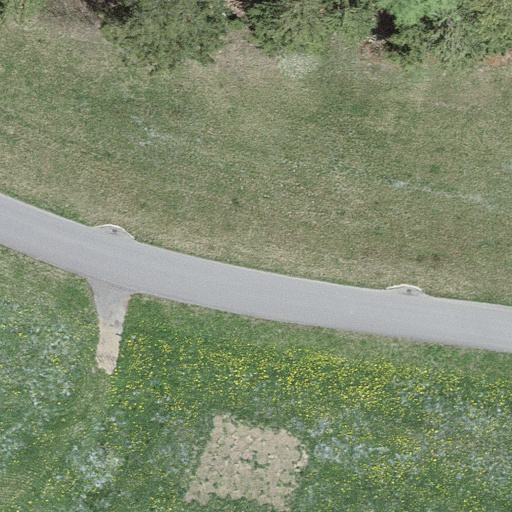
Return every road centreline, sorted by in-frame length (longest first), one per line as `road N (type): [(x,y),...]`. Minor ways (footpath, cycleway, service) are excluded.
road 1 (unclassified): [(511,325),(384,314),(122,268),(0,218)]
road 2 (unknown): [(76,249),(75,338),(45,383),(0,422)]
